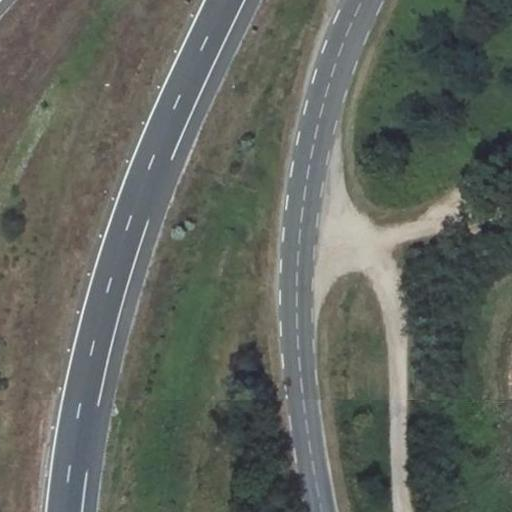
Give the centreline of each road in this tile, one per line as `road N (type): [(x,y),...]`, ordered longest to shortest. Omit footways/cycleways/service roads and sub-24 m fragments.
road 1 (motorway): [(65,511),(109,284),(150,164),(224,0)]
road 2 (tertiary): [(358,0),(342,22),(299,203),(297,379),(321,511)]
road 3 (track): [(371,241),(393,336),(398,511)]
road 4 (track): [(371,241),(511,209)]
